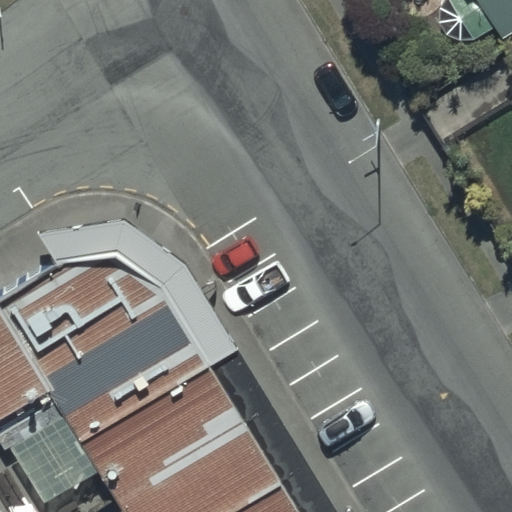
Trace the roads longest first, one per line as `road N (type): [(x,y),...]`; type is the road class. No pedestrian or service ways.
road 1 (residential): [(193,0),(511,508)]
road 2 (residential): [(161,0),(0,94)]
